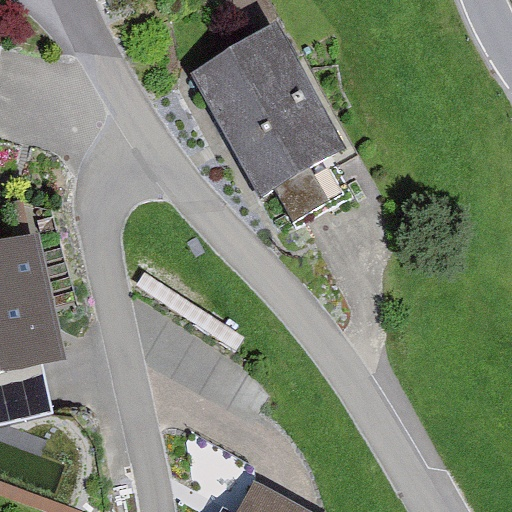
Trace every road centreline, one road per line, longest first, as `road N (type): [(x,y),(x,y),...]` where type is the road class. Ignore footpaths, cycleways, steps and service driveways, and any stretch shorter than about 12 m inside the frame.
road 1 (residential): [(150,152),(355,385),(432,511)]
road 2 (residential): [(150,152),(102,196),(102,243),(154,511)]
road 3 (residential): [(55,0),(150,152)]
